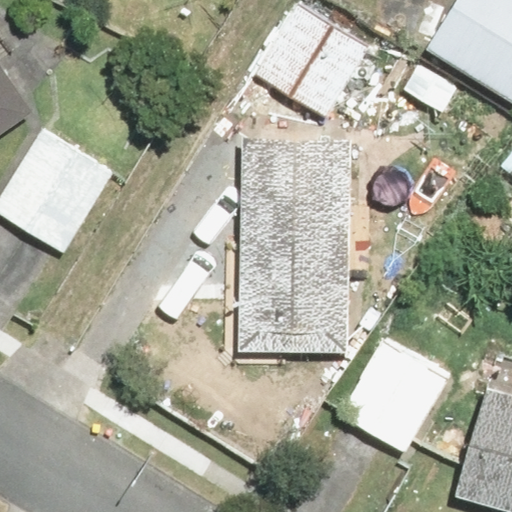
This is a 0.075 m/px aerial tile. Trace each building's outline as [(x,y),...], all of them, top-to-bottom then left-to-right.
[(371,37),(305,0),(292,0),(252,72),(328,114),(371,37)] [(511,0),(453,0),(426,51),(511,97),(511,0)] [(0,130),(36,107),(0,52),(0,130)] [(121,169),(40,120),(0,186),(0,212),(68,254),(121,169)] [(355,132),(246,131),(244,345),(354,346),(355,132)] [(453,379),(381,336),(338,409),(409,452),(453,379)] [(511,508),(511,392),(489,387),(461,495),(511,508)]
